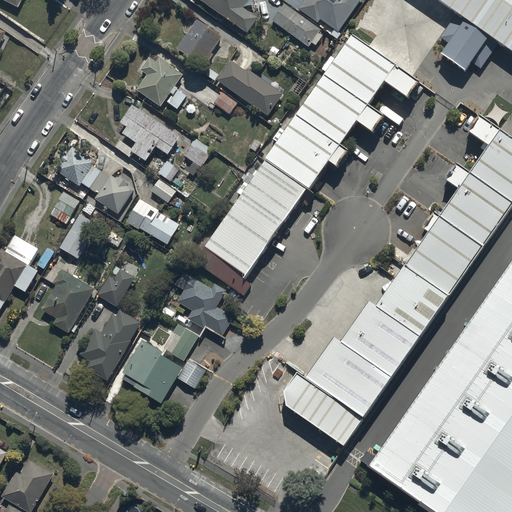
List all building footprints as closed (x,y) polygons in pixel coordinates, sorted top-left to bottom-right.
[(0,0),(20,10),(24,0),(0,0)] [(245,11),(250,4),(252,0),(196,0),(235,26),(250,36),(260,21),(245,11)] [(321,24),(341,37),(363,5),(366,0),(306,0),(300,9),(298,12),(319,26),(321,24)] [(511,0),(450,0),(459,4),(434,39),(459,56),(483,21),(511,40),(511,0)] [(272,25),(310,51),(323,32),(285,6),(272,25)] [(177,55),(203,72),(224,41),(198,24),(177,55)] [(396,62),(350,30),(203,240),(249,272),(396,62)] [(139,94),(163,111),(185,78),(161,62),(158,66),(150,61),(141,74),(149,79),(139,94)] [(218,85),(270,119),(286,96),(234,61),(218,85)] [(215,106),(233,118),(241,106),(223,94),(215,106)] [(151,151),(156,144),(166,151),(178,133),(132,102),(120,120),(126,124),(121,131),(137,141),(131,149),(146,159),(151,151)] [(247,113),(240,123),(254,133),(261,122),(247,113)] [(511,181),(511,128),(489,113),(339,328),(330,322),(299,366),(288,358),(275,377),(275,393),(336,435),(511,181)] [(183,154),(201,166),(213,149),(195,137),(183,154)] [(80,185),(82,182),(98,193),(94,199),(118,215),(135,189),(112,173),(110,176),(94,165),(97,160),(70,142),(53,167),(80,185)] [(158,172),(171,180),(180,167),(167,158),(158,172)] [(150,191),(169,203),(177,191),(158,179),(150,191)] [(48,213),(66,225),(81,202),(63,190),(48,213)] [(126,218),(169,247),(183,227),(140,198),(126,218)] [(81,214),(61,248),(78,258),(98,224),(81,214)] [(71,228),(54,219),(42,241),(58,250),(71,228)] [(0,308),(5,300),(6,301),(16,284),(26,290),(38,270),(28,264),(38,248),(14,234),(4,250),(1,247),(0,248),(0,308)] [(103,297),(117,305),(135,276),(121,267),(115,277),(110,274),(98,294),(103,297)] [(71,325),(94,287),(65,269),(42,308),(56,316),(52,323),(67,332),(71,325)] [(214,283),(212,287),(208,284),(193,275),(184,270),(176,283),(185,289),(178,300),(193,309),(188,317),(192,319),(204,327),(206,324),(223,334),(234,316),(217,306),(226,291),(214,283)] [(511,511),(511,271),(374,470),(435,511),(511,511)] [(41,277),(32,294),(39,298),(48,281),(41,277)] [(86,357),(90,359),(86,367),(107,380),(142,321),(121,308),(117,315),(113,313),(102,331),(95,327),(79,352),(86,357)] [(164,348),(185,361),(200,336),(179,323),(164,348)] [(120,376),(162,402),(184,364),(142,339),(120,376)] [(191,355),(200,361),(207,349),(198,343),(191,355)] [(178,377),(197,389),(208,370),(189,359),(178,377)] [(34,511),(55,478),(30,462),(20,480),(16,477),(3,499),(25,511),(34,511)]
